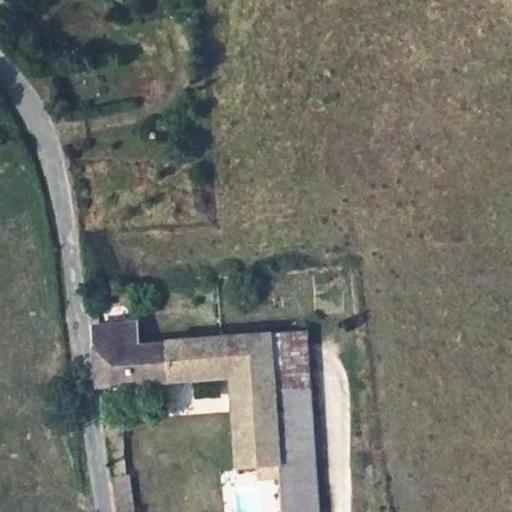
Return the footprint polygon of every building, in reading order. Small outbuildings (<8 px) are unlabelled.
[(137,322),(93,326),(101,387),(232,377),(235,417),(276,413),(271,335),(168,343),(167,345),(141,346),(137,322)] [(281,465),(282,477),(284,511),(319,511),(307,333),(271,335),(276,413),(281,465)] [(120,411),(104,412),(105,424),(122,422),(120,411)] [(239,468),(258,467),(281,465),(276,413),(235,417),(239,468)] [(108,446),(125,444),(122,422),(105,424),(108,446)] [(108,446),(113,477),(129,474),(125,444),(108,446)] [(259,480),(282,477),(281,465),(258,467),(259,480)] [(134,511),(129,474),(113,477),(118,511),(134,511)]
